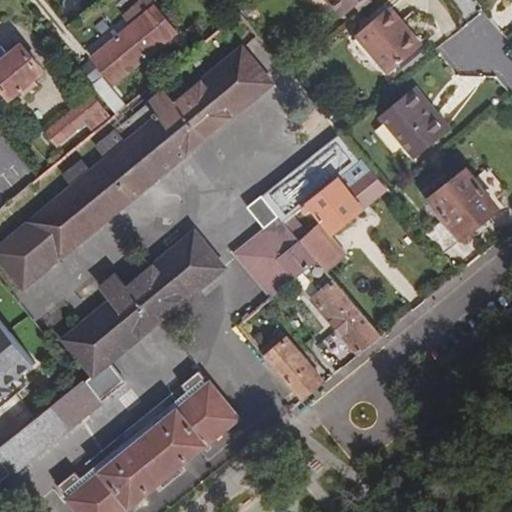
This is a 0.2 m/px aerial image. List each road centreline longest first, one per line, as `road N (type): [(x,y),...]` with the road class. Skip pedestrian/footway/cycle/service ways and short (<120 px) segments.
road 1 (residential): [(360,386),(511,261)]
road 2 (residential): [(333,424),(358,447),(389,435),(390,401),(360,386)]
